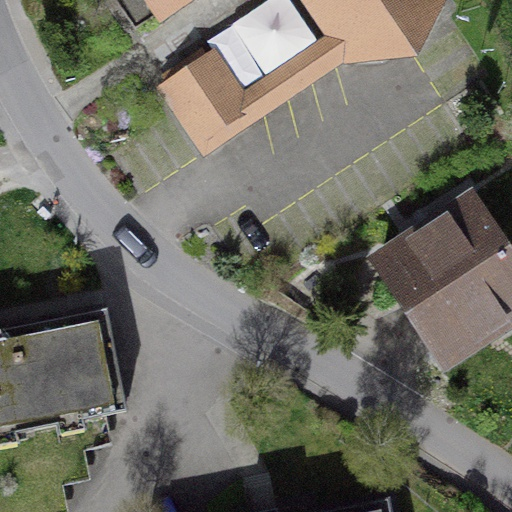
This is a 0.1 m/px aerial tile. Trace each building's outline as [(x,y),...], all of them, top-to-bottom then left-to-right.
[(312,0),(351,57),(382,54),(381,46),(406,44),(418,21),(425,25),(437,0),(312,0)] [(205,147),(333,60),(325,47),(242,103),(210,57),(165,87),(205,147)] [(511,315),(511,265),(472,205),(380,266),(436,351),(490,315),(497,325),(511,315)] [(0,331),(0,436),(126,412),(106,311),(0,331)] [(389,511),(387,501),(334,511),(389,511)]
